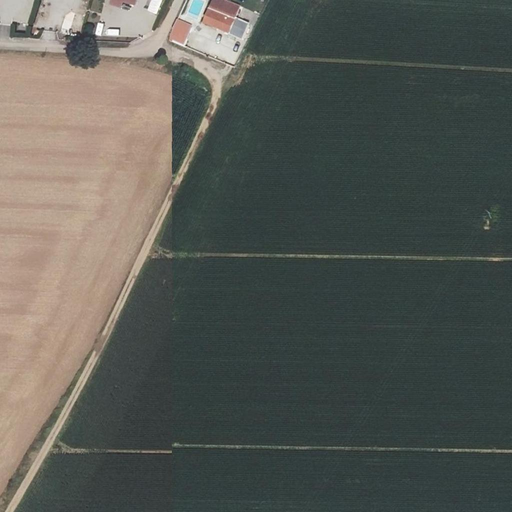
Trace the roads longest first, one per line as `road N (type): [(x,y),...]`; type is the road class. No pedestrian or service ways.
road 1 (track): [(9,511),(81,384),(213,108),(217,92),(205,67),(153,46)]
road 2 (unclassified): [(0,45),(134,52),(163,35),(179,0)]
